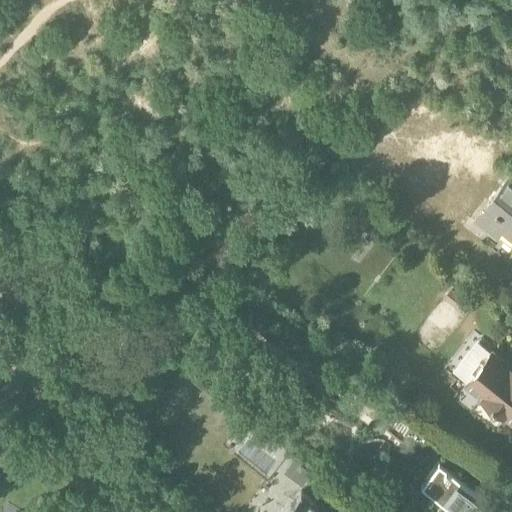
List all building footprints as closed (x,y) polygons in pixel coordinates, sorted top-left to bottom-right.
[(511,180),(509,179),(476,222),(497,238),(502,231),(511,238),(511,180)] [(511,418),(511,369),(491,353),(467,384),(478,392),(476,394),(487,402),(488,400),(511,418)] [(42,404),(41,405),(33,414),(41,421),(50,410),(42,404)] [(243,432),(251,422),(252,422),(242,413),(233,423),(243,432)] [(501,511),(439,463),(422,485),(445,503),(442,507),(441,506),(438,511),(439,511),(501,511)] [(302,492),(285,511),(327,511),(302,492)]
